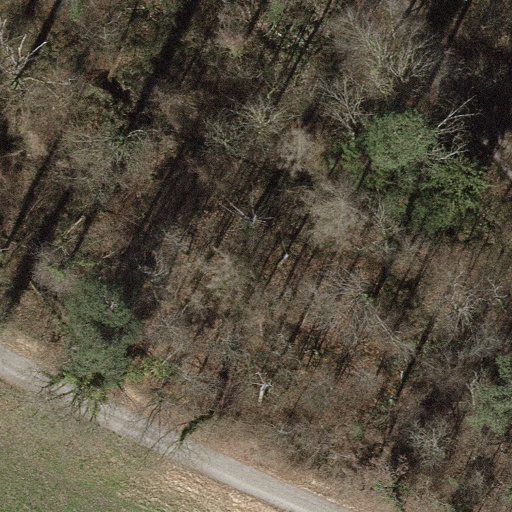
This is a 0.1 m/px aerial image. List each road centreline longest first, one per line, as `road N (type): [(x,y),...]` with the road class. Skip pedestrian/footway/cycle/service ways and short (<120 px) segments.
road 1 (track): [(0,347),(328,511)]
road 2 (track): [(393,0),(511,152)]
